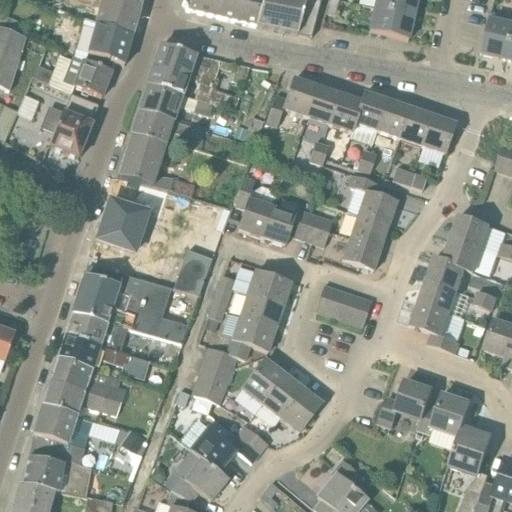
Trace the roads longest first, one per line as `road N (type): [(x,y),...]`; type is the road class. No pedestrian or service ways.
road 1 (residential): [(435,83),(152,24)]
road 2 (residential): [(391,297),(409,247),(454,188),(487,91)]
road 3 (residential): [(84,206),(152,24)]
road 4 (residential): [(231,511),(266,471),(313,446),(350,395)]
road 5 (residential): [(0,463),(50,310)]
road 6 (residential): [(511,414),(482,379),(376,341)]
road 7 (residential): [(350,395),(290,345),(315,274)]
